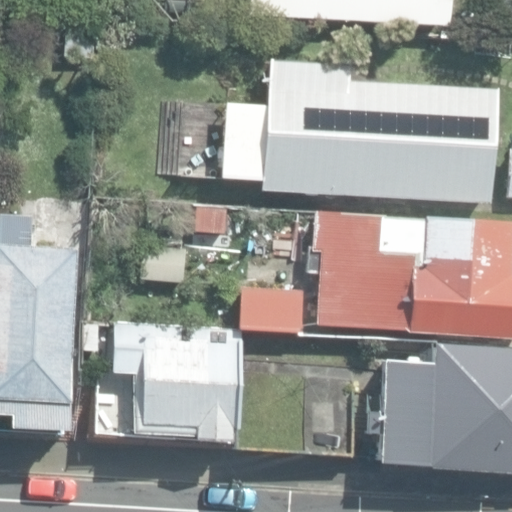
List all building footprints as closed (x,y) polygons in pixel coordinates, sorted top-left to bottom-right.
[(244,0),(243,14),(444,26),(445,0),(244,0)] [(511,0),(490,0),(488,31),(511,32),(511,0)] [(63,55),(92,58),(95,23),(65,20),(63,55)] [(260,186),(489,202),(497,91),(343,80),(344,62),(266,57),(262,103),(220,100),(215,175),(260,178),(260,186)] [(311,318),(511,332),(511,217),(307,203),(302,267),(314,268),(311,318)] [(224,234),(226,208),(195,206),(193,232),(224,234)] [(5,424),(64,427),(74,245),(27,242),(28,213),(0,211),(0,409),(6,410),(5,424)] [(137,280),(181,283),(184,248),(140,245),(137,280)] [(234,321),(295,324),(297,282),(236,280),(234,321)] [(82,351),(96,352),(97,323),(83,323),(82,351)] [(185,442),(230,444),(235,330),(110,324),(108,370),(127,371),(124,431),(185,434),(185,442)] [(372,456),(511,465),(511,342),(429,337),(427,356),(379,353),(375,404),(361,403),(359,425),(374,426),(372,456)] [(302,454),(350,456),(353,391),(305,389),(302,454)]
